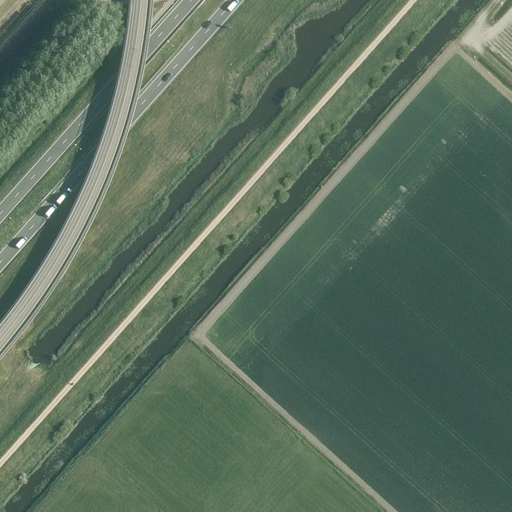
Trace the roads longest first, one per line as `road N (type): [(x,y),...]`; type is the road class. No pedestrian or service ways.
road 1 (trunk): [(0,262),(235,0)]
road 2 (trunk): [(192,0),(0,215)]
